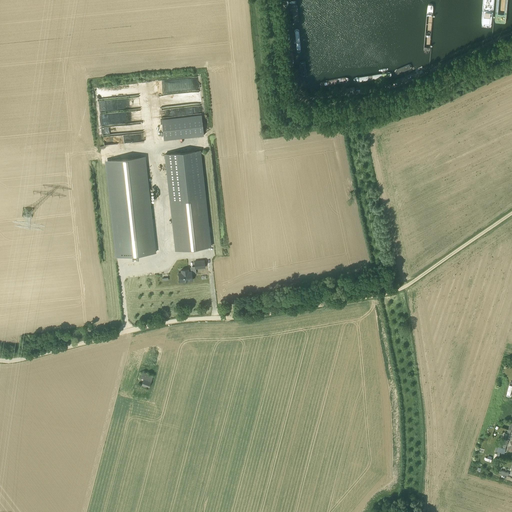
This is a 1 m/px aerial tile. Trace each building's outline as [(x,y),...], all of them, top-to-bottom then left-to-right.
[(395,71),(397,75),(411,69),(409,64),(395,71)] [(353,78),(354,83),(392,77),(391,72),(353,78)] [(319,82),(320,87),(350,82),(349,77),(319,82)] [(201,114),(162,120),(165,139),(203,133),(201,114)] [(165,154),(176,250),(210,246),(199,150),(165,154)] [(106,165),(116,257),(155,252),(145,161),(140,157),(110,160),(106,165)] [(195,267),(195,268),(205,267),(204,260),(194,261),(195,267)] [(178,273),(179,282),(192,280),(191,273),(191,271),(188,272),(188,269),(181,270),(181,272),(178,273)] [(142,371),(140,376),(137,384),(148,388),(151,380),(153,375),(142,371)] [(498,473),(509,475),(510,470),(499,467),(498,473)]
